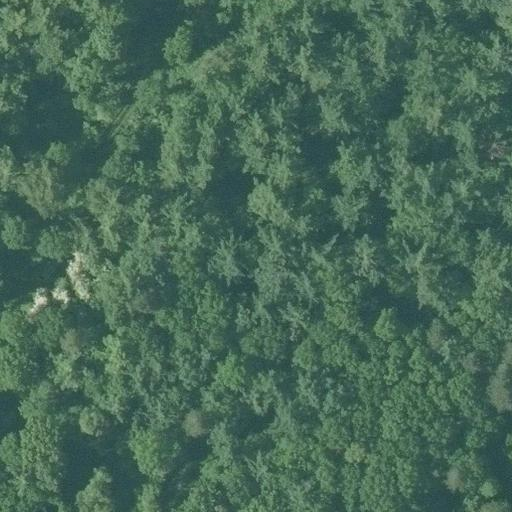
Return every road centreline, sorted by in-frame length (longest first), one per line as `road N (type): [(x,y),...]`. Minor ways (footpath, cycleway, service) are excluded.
road 1 (track): [(374,0),(349,134),(262,266),(215,412),(151,511)]
road 2 (track): [(206,0),(0,279)]
road 3 (track): [(172,511),(0,397)]
